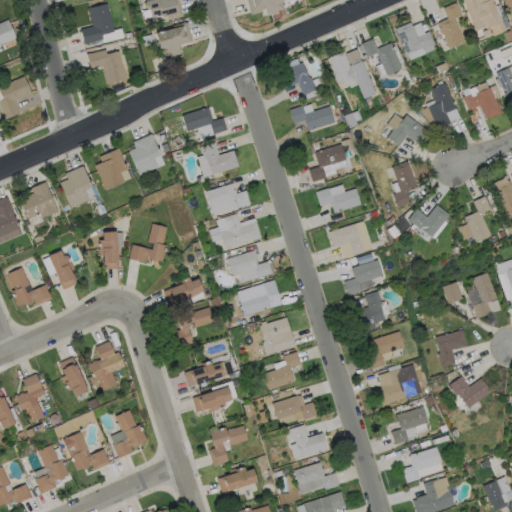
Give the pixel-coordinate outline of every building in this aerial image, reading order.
[(178,0),(183,16),(167,21),(166,16),(165,16),(165,14),(151,18),(148,10),(146,9),(145,3),(146,1),(145,0),(178,0)] [(284,0),(282,2),(281,2),(283,10),(276,11),(277,13),(266,16),(264,9),(261,10),(262,12),(250,15),(246,0),(284,0)] [(492,0),(505,31),(492,36),(492,34),(484,37),(482,32),(486,30),(485,27),(475,31),(462,0),(492,0)] [(511,0),(511,19),(509,16),(510,14),(506,5),(505,5),(504,3),(505,3),(503,0),(511,0)] [(453,18),(463,42),(448,49),(439,29),(441,28),(440,27),(439,28),(437,23),(447,19),(442,9),(455,3),(461,15),(453,18)] [(95,41),(95,44),(91,45),(90,43),(87,43),(87,44),(84,45),(80,30),(92,27),(87,8),(107,4),(114,32),(101,35),(102,40),(95,41)] [(0,23),(7,20),(15,38),(0,44),(0,23)] [(178,46),(179,54),(163,58),(161,49),(158,49),(156,47),(155,43),(157,41),(155,33),(173,29),(173,26),(187,22),(192,42),(178,46)] [(410,23),(412,27),(413,27),(417,37),(428,32),(434,45),(432,46),(433,50),(425,54),(423,49),(422,50),(421,48),(406,55),(395,29),(410,23)] [(372,39),(376,49),(390,43),(401,69),(385,75),(375,53),(366,57),(360,44),(372,39)] [(105,50),(106,54),(118,51),(125,80),(106,84),(102,67),(90,70),(86,54),(89,53),(89,54),(105,50)] [(343,52),(349,66),(361,61),(375,93),(363,99),(354,79),(351,80),(351,79),(338,84),(328,58),(343,52)] [(302,62),(308,78),(310,77),(315,90),(302,96),(297,83),(283,89),(276,73),(302,62)] [(508,68),(511,76),(511,108),(511,109),(495,73),(508,68)] [(20,113),(6,119),(0,106),(0,101),(2,100),(0,95),(0,86),(23,77),(31,95),(15,102),(20,113)] [(450,124),(436,129),(427,107),(435,104),(429,90),(445,83),(455,109),(445,113),(450,124)] [(490,87),(501,113),(486,119),(480,105),(468,111),(462,98),(474,92),(475,94),(490,87)] [(301,106),(304,114),(329,106),(334,123),(308,130),(305,120),(293,124),(289,110),(301,106)] [(207,107),(212,121),(222,118),(226,130),(213,134),(209,124),(186,132),(181,116),(207,107)] [(405,115),(428,131),(418,145),(406,136),(398,146),(386,138),(394,128),(395,129),(405,115)] [(157,168),(138,176),(128,151),(134,149),(133,145),(132,142),(151,134),(153,140),(159,155),(153,158),(157,168)] [(182,144),(178,149),(171,143),(175,138),(182,144)] [(214,143),(218,156),(233,151),(238,167),(209,176),(200,148),(214,143)] [(325,178),(311,182),(308,170),(318,167),(313,153),(340,144),(345,160),(322,168),(325,178)] [(124,183),(104,191),(94,165),(101,162),(99,156),(118,148),(121,154),(120,155),(126,170),(119,173),(124,183)] [(410,202),(397,207),(392,195),(400,192),(391,168),(407,162),(417,188),(406,192),(410,202)] [(81,203),(69,208),(59,183),(67,180),(64,174),(81,167),(82,166),(91,187),(84,190),(88,200),(81,203)] [(204,182),(197,184),(196,178),(202,176),(204,182)] [(508,181),(511,189),(511,217),(507,220),(493,188),(508,181)] [(56,211),(40,218),(39,214),(27,219),(18,199),(32,193),(30,188),(44,182),(56,211)] [(231,184),(233,191),(234,190),(236,194),(245,191),(250,205),(237,209),(234,200),(210,208),(205,192),(231,184)] [(327,188),(330,197),(354,189),(359,205),(333,213),(330,203),(319,206),(315,192),(327,188)] [(490,236),(475,243),(463,218),(477,212),(472,202),(483,196),(489,209),(480,214),(490,236)] [(11,212),(18,228),(0,236),(0,199),(6,197),(12,212),(11,212)] [(99,204),(100,206),(102,205),(105,213),(98,216),(96,208),(95,206),(99,204)] [(449,215),(431,237),(418,227),(417,228),(407,220),(416,209),(426,217),(436,205),(449,215)] [(236,214),(239,223),(254,218),(260,238),(224,249),(218,230),(226,228),(223,218),(236,214)] [(165,246),(162,262),(156,260),(154,262),(151,261),(150,259),(144,258),(143,263),(128,259),(131,245),(151,250),(152,244),(147,243),(151,224),(166,228),(162,245),(165,246)] [(355,224),(364,252),(342,259),(339,249),(340,248),(339,246),(332,248),(327,232),(355,224)] [(116,232),(118,261),(117,261),(118,269),(103,270),(102,256),(98,256),(98,250),(98,249),(98,241),(102,241),(102,233),(115,232),(114,229),(121,228),(121,232),(116,232)] [(43,240),(35,243),(33,239),(40,235),(43,240)] [(199,248),(193,250),(191,244),(197,242),(199,248)] [(60,251),(63,258),(67,256),(74,270),(70,271),(76,284),(63,290),(47,257),(60,251)] [(253,251),(257,265),(267,262),(271,274),(257,278),(254,268),(231,275),(226,259),(253,251)] [(504,299),(511,296),(511,257),(492,264),(504,299)] [(360,292),(347,296),(343,282),(354,279),(350,268),(376,260),(382,276),(357,284),(360,292)] [(21,268),(31,291),(44,285),(48,294),(49,294),(51,299),(35,306),(33,300),(28,302),(28,304),(24,306),(22,305),(17,307),(11,291),(14,290),(7,274),(21,268)] [(490,314),(476,319),(471,306),(479,303),(470,278),(486,273),(496,299),(486,303),(490,314)] [(189,278),(190,282),(197,279),(202,292),(180,301),(168,305),(162,292),(176,286),(175,283),(189,278)] [(270,308),(243,316),(239,303),(266,295),(263,283),(274,280),(278,294),(267,297),(270,308)] [(461,299),(447,304),(441,287),(455,282),(461,299)] [(384,320),(358,329),(353,312),(367,307),(363,296),(377,291),(381,304),(379,304),(384,320)] [(217,306),(211,308),(209,300),(215,298),(217,306)] [(208,308),(212,323),(194,328),(192,322),(187,324),(193,344),(177,348),(173,332),(179,330),(178,325),(176,325),(175,321),(176,320),(174,314),(190,309),(191,313),(208,308)] [(285,318),(294,346),(265,356),(261,343),(263,343),(261,338),(262,337),(259,327),(261,326),(260,323),(265,322),(265,324),(285,318)] [(384,365),(370,370),(366,357),(376,354),(372,340),(398,331),(403,348),(380,355),(384,365)] [(454,363),(440,367),(437,354),(439,353),(435,337),(460,331),(462,331),(466,346),(451,350),(454,363)] [(108,341),(114,354),(117,352),(123,367),(111,372),(116,385),(102,391),(97,379),(94,380),(89,369),(83,368),(83,365),(84,362),(88,364),(95,361),(96,361),(99,360),(94,348),(108,341)] [(294,382),(267,390),(262,374),(286,367),(282,356),(295,352),(299,365),(290,368),(294,382)] [(72,357),(83,384),(87,391),(84,393),(74,397),(71,390),(67,391),(64,384),(63,384),(60,378),(64,376),(58,363),(72,357)] [(229,360),(233,373),(188,388),(184,373),(202,367),(201,364),(210,361),(212,365),(229,360)] [(408,397),(381,406),(376,390),(391,385),(387,372),(401,368),(405,380),(403,381),(408,397)] [(35,374),(44,394),(35,398),(43,417),(29,423),(24,411),(21,413),(16,402),(12,400),(14,395),(18,396),(18,395),(21,393),(23,394),(26,393),(21,380),(35,374)] [(460,377),(468,387),(481,378),(490,392),(467,408),(458,395),(456,396),(448,385),(460,377)] [(224,407),(216,409),(217,410),(210,412),(209,408),(195,412),(191,398),(199,396),(227,387),(231,400),(223,403),(224,407)] [(0,392),(14,424),(1,429),(0,426),(0,392)] [(297,395),(301,406),(312,403),(316,416),(303,420),(301,412),(276,420),(271,404),(297,395)] [(253,414),(246,416),(243,409),(250,406),(253,414)] [(407,441),(394,445),(390,432),(400,429),(395,415),(422,407),(427,423),(404,430),(407,441)] [(128,410),(135,426),(139,425),(146,440),(141,442),(141,443),(140,445),(137,447),(135,446),(135,445),(130,447),(132,452),(117,459),(112,446),(124,440),(114,417),(128,410)] [(57,423),(54,425),(50,423),(48,420),(49,416),(53,414),(57,416),(58,419),(57,423)] [(43,431),(28,438),(25,431),(40,424),(43,431)] [(303,425),(307,438),(322,433),(327,449),(300,457),(296,447),(294,442),(293,442),(289,429),(303,425)] [(242,426),(247,441),(229,446),(227,440),(221,442),(227,462),(219,464),(219,465),(213,467),(207,450),(214,448),(212,444),(211,443),(209,439),(210,438),(209,432),(225,427),(226,431),(242,426)] [(25,439),(19,442),(16,434),(22,432),(25,439)] [(84,443),(89,455),(103,449),(106,458),(107,458),(109,463),(94,471),(91,465),(87,466),(87,469),(85,470),(83,470),(81,469),(76,471),(62,440),(79,432),(84,443)] [(51,445),(58,461),(61,460),(68,475),(63,477),(63,479),(59,481),(57,480),(53,482),(55,488),(40,495),(35,485),(36,485),(34,480),(47,474),(37,451),(51,445)] [(419,479),(406,484),(401,470),(411,467),(408,457),(409,456),(409,455),(436,447),(441,464),(416,471),(419,479)] [(319,463),(321,469),(323,469),(324,473),(322,473),(323,476),(334,473),(338,486),(325,490),(321,479),(297,486),(293,471),(319,463)] [(4,487),(6,493),(25,484),(31,497),(16,504),(14,499),(10,501),(9,504),(5,506),(2,504),(0,505),(0,467),(1,467),(9,485),(4,487)] [(243,467),(245,471),(252,469),(256,482),(221,493),(216,479),(235,473),(234,470),(243,467)] [(445,478),(449,490),(453,505),(431,511),(414,511),(411,501),(416,500),(415,498),(426,495),(422,484),(433,480),(433,481),(445,478)] [(496,480),(506,502),(511,499),(511,511),(508,511),(506,506),(493,511),(482,486),(496,480)] [(333,511),(315,511),(331,507),(327,496),(340,492),(344,506),(333,510),(333,511)] [(290,502),(283,504),(282,499),(288,496),(290,502)] [(267,511),(265,503),(234,511),(267,511)]
